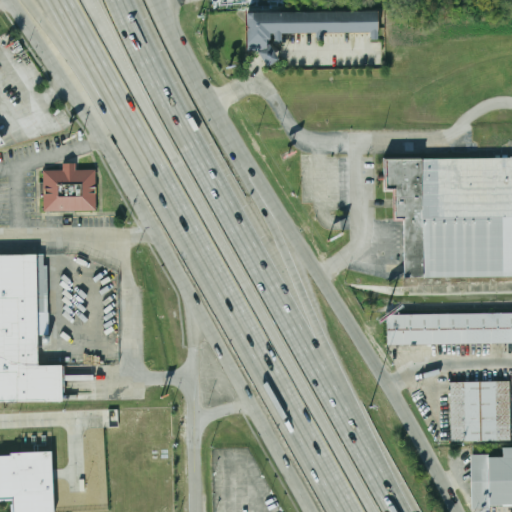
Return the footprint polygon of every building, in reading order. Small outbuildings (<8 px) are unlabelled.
[(378,12),(378,40),(370,40),(370,33),(269,34),(269,41),(265,41),(265,52),(245,52),(245,13),(378,12)] [(511,157),(384,159),(384,190),(394,189),(394,219),(403,219),(404,277),(511,275),(511,157)] [(43,171),(95,171),(95,211),(44,211),(43,171)] [(0,253),(39,253),(41,363),(62,363),(63,399),(0,400),(0,253)] [(511,312),(387,314),(387,344),(511,342),(511,312)] [(451,382),(451,442),(511,441),(510,381),(451,382)] [(511,505),(511,447),(503,448),(503,456),(470,456),(472,507),(511,505)] [(0,454),(13,454),(13,452),(54,451),(55,511),(15,511),(15,497),(0,497),(0,454)]
